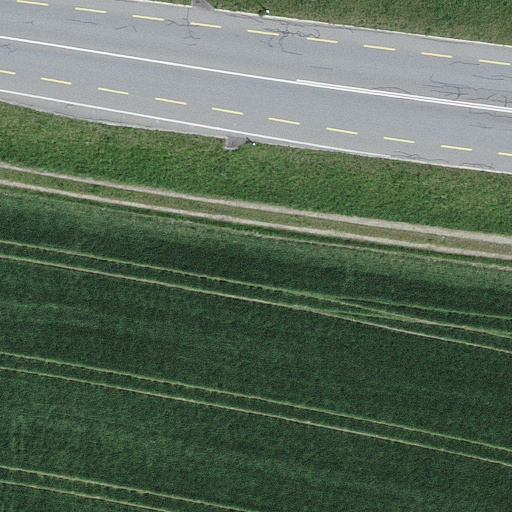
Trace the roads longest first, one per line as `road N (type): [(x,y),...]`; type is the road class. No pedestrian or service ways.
road 1 (track): [(511,241),(0,169)]
road 2 (primary): [(0,35),(511,106)]
